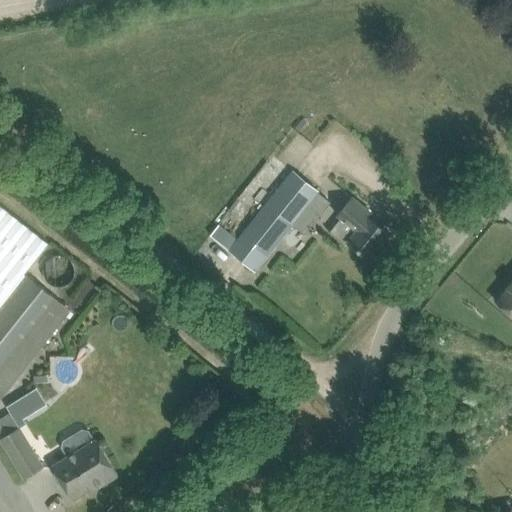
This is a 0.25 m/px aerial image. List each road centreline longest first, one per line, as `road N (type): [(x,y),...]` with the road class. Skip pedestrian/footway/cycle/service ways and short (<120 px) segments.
road 1 (track): [(370,445),(309,373),(0,141)]
road 2 (unclassified): [(370,445),(374,373),(391,321),(511,170)]
road 3 (unclassified): [(229,511),(308,466),(370,445)]
